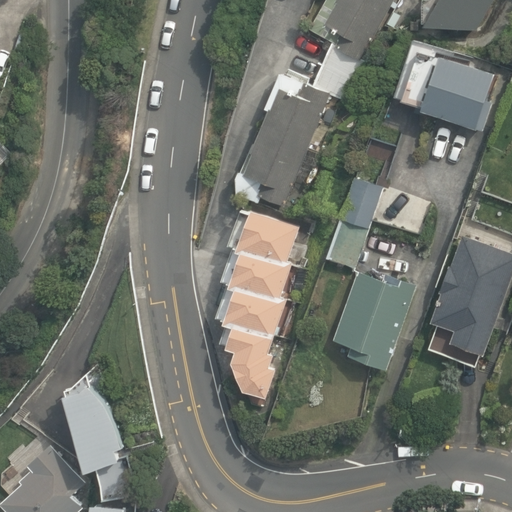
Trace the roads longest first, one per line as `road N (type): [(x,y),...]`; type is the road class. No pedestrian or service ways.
road 1 (residential): [(198,0),(165,167),(162,238),(190,391),(220,468),(257,493),(287,499),(452,471),(511,482)]
road 2 (residential): [(70,0),(63,156),(28,256),(0,293)]
